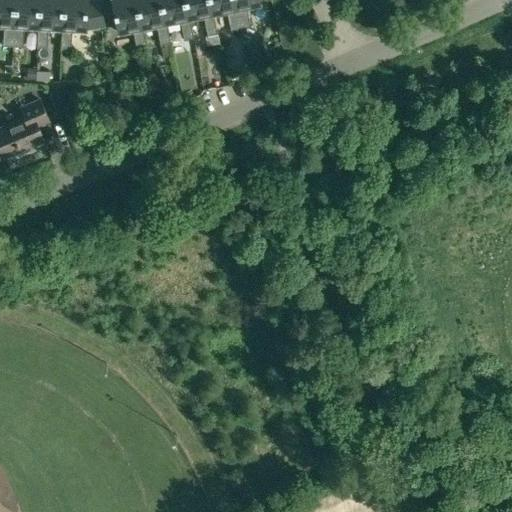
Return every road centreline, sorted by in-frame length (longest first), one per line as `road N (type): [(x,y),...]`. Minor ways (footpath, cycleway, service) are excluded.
road 1 (unclassified): [(0,211),(355,60)]
road 2 (unclassified): [(355,60),(498,0)]
